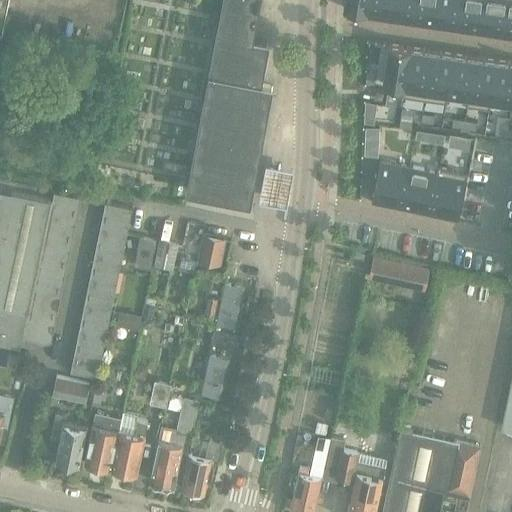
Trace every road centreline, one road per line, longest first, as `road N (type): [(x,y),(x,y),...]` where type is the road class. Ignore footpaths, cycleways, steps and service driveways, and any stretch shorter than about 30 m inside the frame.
road 1 (tertiary): [(240,511),(303,198)]
road 2 (residential): [(303,198),(511,243)]
road 3 (tertiary): [(303,198),(308,0)]
